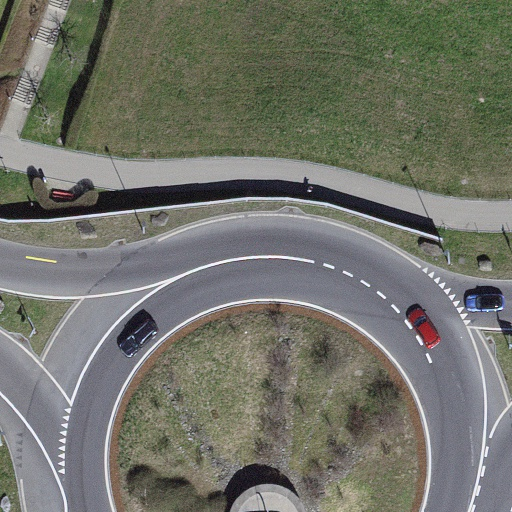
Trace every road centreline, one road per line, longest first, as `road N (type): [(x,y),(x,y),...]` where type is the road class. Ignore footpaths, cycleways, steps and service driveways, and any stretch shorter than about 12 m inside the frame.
road 1 (primary): [(203,266),(138,302),(89,358),(73,392),(61,466)]
road 2 (primary): [(473,481),(463,397),(446,359),(390,296)]
road 3 (secondary): [(203,266),(69,273),(0,255)]
road 4 (primary): [(390,296),(319,262),(281,256),(203,266)]
road 5 (primary): [(511,298),(390,296)]
road 6 (secondary): [(0,363),(18,381),(61,466)]
